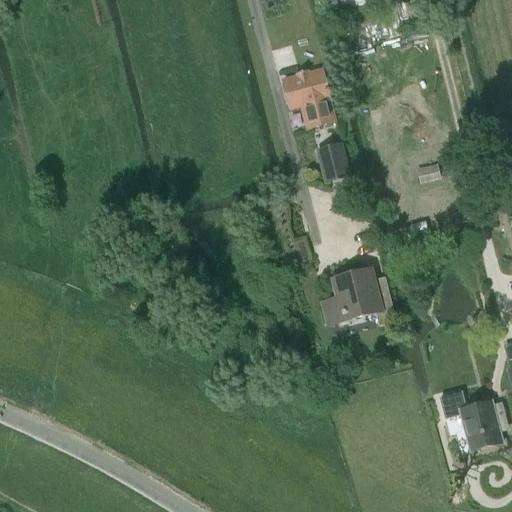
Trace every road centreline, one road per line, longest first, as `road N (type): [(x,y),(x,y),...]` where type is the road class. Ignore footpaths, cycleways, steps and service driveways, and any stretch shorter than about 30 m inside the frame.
road 1 (unknown): [(448,0),(511,247)]
road 2 (tertiary): [(184,511),(0,416)]
